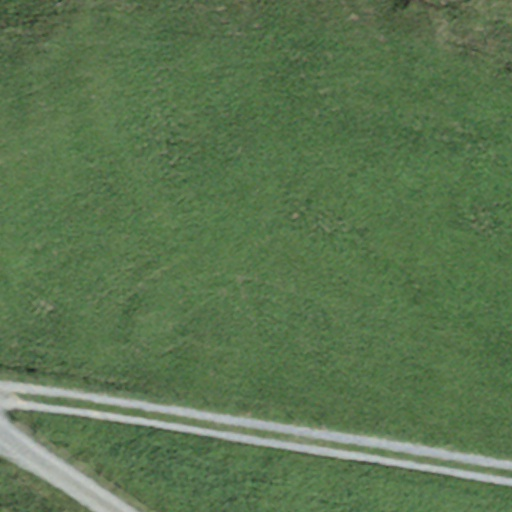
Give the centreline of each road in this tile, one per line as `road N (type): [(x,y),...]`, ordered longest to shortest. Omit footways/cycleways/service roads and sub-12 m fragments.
road 1 (track): [(0,390),(511,469)]
road 2 (track): [(0,445),(107,511)]
